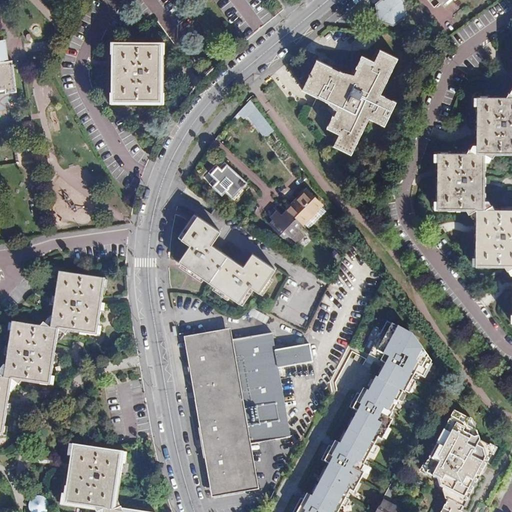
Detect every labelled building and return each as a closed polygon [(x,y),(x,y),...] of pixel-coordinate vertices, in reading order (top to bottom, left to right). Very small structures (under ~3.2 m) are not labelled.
[(380,0),(375,6),(379,20),(394,25),(396,25),(409,14),(406,0),(380,0)] [(0,90),(5,89),(6,93),(17,92),(13,60),(8,60),(0,61),(0,40),(0,39),(0,90)] [(0,61),(8,60),(6,40),(0,40),(0,61)] [(116,100),(158,101),(158,92),(161,92),(161,54),(158,53),(158,44),(117,44),(116,53),(114,53),(114,71),(114,91),(116,92),(116,100)] [(326,73),(328,68),(316,63),(303,92),(319,99),(308,123),(343,139),(338,149),(353,156),(370,120),(386,128),(397,104),(381,96),(398,60),(382,53),(376,65),(361,58),(356,70),(351,68),(347,77),(345,82),(326,73)] [(347,77),(328,68),(326,73),(345,82),(347,77)] [(486,151),(486,153),(511,152),(511,95),(478,95),(478,125),(477,151),(486,151)] [(275,130),(251,99),(244,107),(266,136),(275,130)] [(477,207),(485,207),(485,187),(486,153),(477,153),(477,151),(439,151),(439,180),(438,208),(477,208),(477,207)] [(223,157),(218,162),(222,166),(227,160),(223,157)] [(222,166),(218,162),(210,171),(216,176),(220,179),(214,185),(225,195),(228,191),(235,197),(244,187),(250,192),(256,186),(227,160),(222,166)] [(220,179),(216,176),(211,182),(214,185),(220,179)] [(290,209),(304,223),(305,222),(311,228),(328,211),(322,204),(323,203),(308,187),(288,207),(290,209)] [(299,228),(304,223),(290,209),(286,214),(284,212),(279,207),(271,216),(273,218),(271,221),(283,233),(289,232),(297,240),(304,233),(299,228)] [(511,207),(485,207),(485,208),(477,208),(477,230),(476,264),(511,264),(511,207)] [(221,230),(198,214),(183,237),(192,243),(181,259),(242,300),(253,284),(261,290),(277,268),(254,252),(245,265),(212,243),(221,230)] [(0,434),(1,435),(2,427),(5,427),(7,407),(10,389),(8,389),(9,380),(12,380),(19,385),(22,381),(47,385),(48,377),(51,377),(54,357),(57,339),(55,339),(55,330),(61,330),(65,335),(69,331),(94,335),(95,327),(98,327),(101,306),(104,289),(101,289),(102,280),(60,273),(59,282),(57,282),(53,314),(45,323),(43,323),(40,327),(14,323),(12,332),(10,332),(6,363),(0,369),(0,434)] [(390,320),(376,348),(387,353),(384,360),(389,363),(382,377),(407,390),(409,391),(422,364),(430,368),(435,359),(420,340),(409,334),(411,331),(390,320)] [(310,365),(307,348),(279,352),(278,348),(271,349),(269,336),(227,343),(226,335),(190,342),(214,488),(250,482),(244,446),(287,439),(275,371),(310,365)] [(407,390),(382,377),(380,376),(373,391),(368,388),(365,394),(361,392),(354,406),(363,411),(353,429),(380,443),(389,425),(390,425),(397,411),(396,411),(407,390)] [(487,460),(491,462),(497,452),(494,444),(485,439),(482,429),(472,424),(475,417),(459,408),(430,462),(432,468),(431,470),(442,476),(443,484),(456,491),(445,511),(447,511),(466,511),(468,510),(463,508),(466,503),(468,504),(485,474),(480,472),(487,460)] [(380,443),(353,429),(346,444),(340,441),(337,447),(334,445),(327,460),(335,464),(325,483),(352,497),(362,478),(363,479),(370,465),(369,464),(380,443)] [(122,511),(116,502),(114,500),(120,455),(74,449),(71,471),(66,504),(94,508),(95,511),(99,511),(104,510),(103,511),(122,511)] [(485,474),(491,462),(487,460),(480,472),(485,474)] [(343,511),(352,497),(325,483),(318,497),(312,494),(310,500),(306,498),(299,511),(343,511)] [(487,511),(493,501),(486,497),(478,511),(487,511)] [(29,499),(29,511),(46,511),(46,498),(29,499)] [(406,511),(407,511),(385,498),(377,511),(406,511)]
